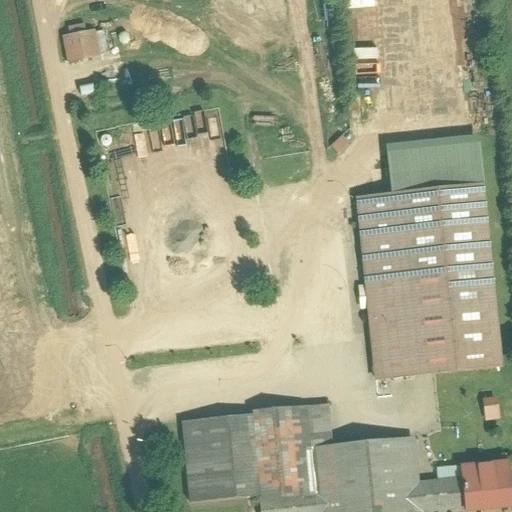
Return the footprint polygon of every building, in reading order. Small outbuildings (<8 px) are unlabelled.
[(92,32),(66,35),(70,61),(96,58),(92,32)] [(469,145),(383,154),(387,193),(473,183),(469,145)] [(387,193),(354,196),(375,381),(506,367),(486,182),(473,183),(387,193)] [(292,183),(240,193),(242,205),(294,195),(292,183)] [(497,399),(478,402),(480,421),(499,419),(497,399)] [(329,405),(180,420),(188,503),(258,496),(260,511),(446,511),(466,510),(463,476),(421,481),(417,436),(333,444),(329,405)] [(511,457),(461,463),(463,476),(466,510),(467,511),(511,506),(511,457)]
